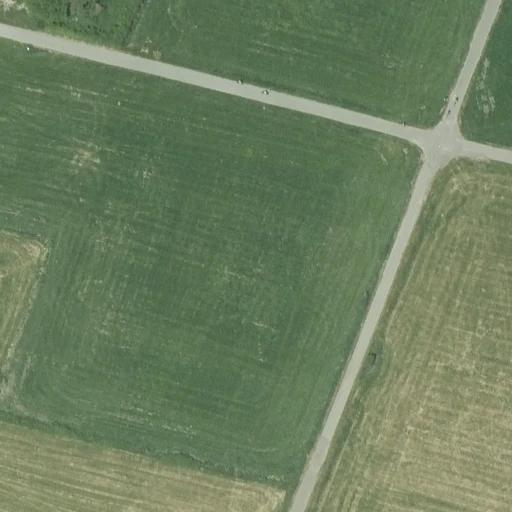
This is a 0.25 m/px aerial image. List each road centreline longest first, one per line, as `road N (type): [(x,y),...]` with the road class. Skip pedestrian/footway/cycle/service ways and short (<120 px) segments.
road 1 (track): [(295,511),(495,0)]
road 2 (track): [(0,29),(511,160)]
